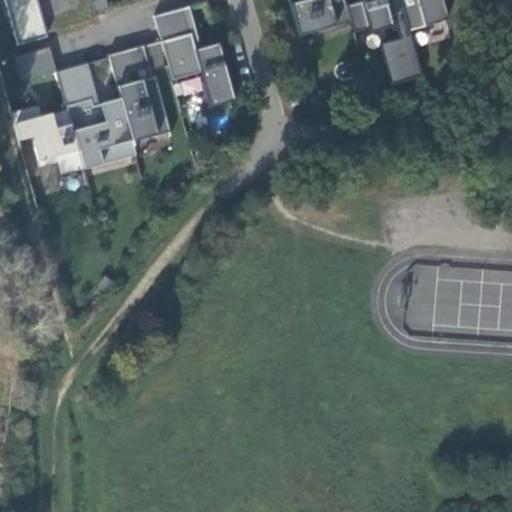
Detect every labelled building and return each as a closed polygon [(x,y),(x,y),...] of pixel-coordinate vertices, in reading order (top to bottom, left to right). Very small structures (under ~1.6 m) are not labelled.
[(36,0),(4,0),(17,45),(47,37),(36,0)] [(346,6),(343,0),(287,0),(294,25),(319,18),(323,30),(350,23),(346,6)] [(359,0),(360,2),(346,6),(350,23),(353,33),(368,29),(391,23),(394,22),(398,40),(379,45),(390,87),(422,78),(409,31),(400,0),(359,0)] [(400,0),(409,31),(447,20),(441,0),(400,0)] [(195,50),(201,48),(189,6),(183,7),(195,50)] [(199,72),(209,108),(234,101),(218,43),(201,48),(195,50),(183,7),(181,8),(154,16),(160,41),(167,66),(171,80),(199,72)] [(391,23),(368,29),(369,35),(393,28),(391,23)] [(160,41),(143,45),(150,71),(167,66),(160,41)] [(138,47),(108,55),(115,81),(145,74),(138,47)] [(49,48),(21,56),(28,79),(56,72),(49,48)] [(155,76),(116,86),(132,142),(170,132),(155,76)] [(37,106),(11,113),(18,140),(31,136),(39,166),(57,161),(61,173),(82,167),(67,110),(40,117),(37,106)]
